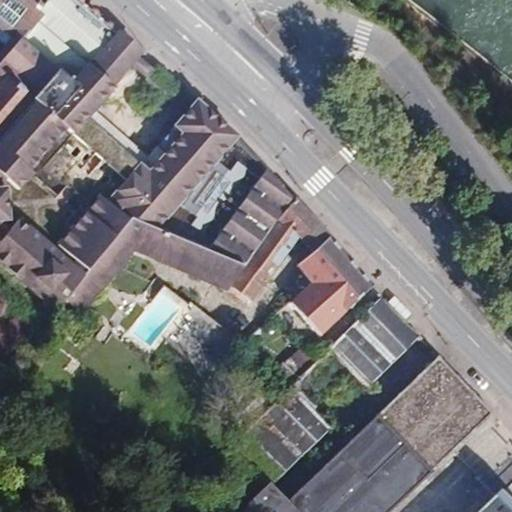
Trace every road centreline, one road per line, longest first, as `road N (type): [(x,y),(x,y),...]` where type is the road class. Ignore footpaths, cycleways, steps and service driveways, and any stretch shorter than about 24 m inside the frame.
road 1 (primary): [(256,106),(511,383)]
road 2 (primary): [(511,331),(435,239),(281,86)]
road 3 (residential): [(310,20),(383,46),(511,196)]
